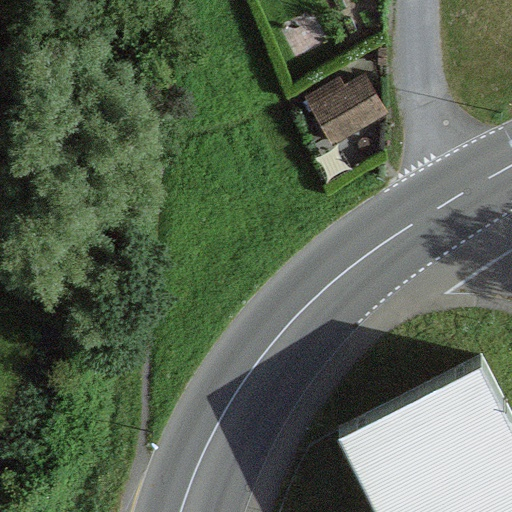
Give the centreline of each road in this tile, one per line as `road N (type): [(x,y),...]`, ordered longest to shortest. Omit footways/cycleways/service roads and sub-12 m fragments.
road 1 (tertiary): [(511,166),(373,255),(252,368),(186,511)]
road 2 (track): [(450,201),(430,158),(414,79),(416,0)]
